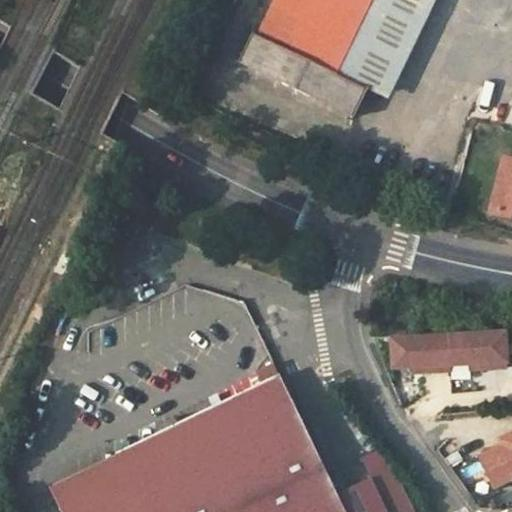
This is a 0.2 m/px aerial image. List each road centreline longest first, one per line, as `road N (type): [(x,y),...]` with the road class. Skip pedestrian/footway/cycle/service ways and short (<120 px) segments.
road 1 (secondary): [(0,49),(209,169),(357,239)]
road 2 (residential): [(455,511),(347,359),(336,315),(357,239)]
road 3 (secondary): [(357,239),(511,270)]
